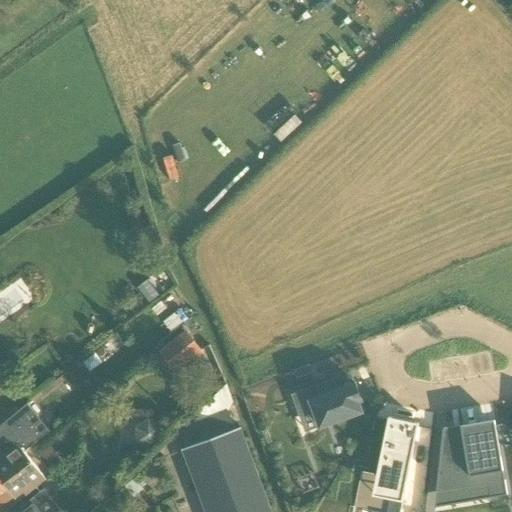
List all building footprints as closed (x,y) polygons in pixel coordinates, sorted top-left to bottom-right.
[(176,372),(203,351),(186,330),(159,351),(176,372)] [(78,387),(92,377),(83,365),(69,375),(78,387)] [(194,425),(183,429),(189,446),(184,448),(207,511),(272,511),(240,427),(234,429),(228,413),(233,402),(227,384),(191,418),(194,425)] [(322,397),(318,385),(292,395),(300,416),(315,410),(321,427),(362,412),(358,401),(362,400),(356,384),(322,397)] [(5,454),(0,458),(0,476),(20,500),(46,479),(27,455),(25,453),(38,442),(28,430),(41,419),(30,407),(28,404),(19,412),(2,426),(0,427),(0,445),(6,453),(5,454)] [(389,421),(381,459),(409,464),(411,465),(415,445),(417,434),(419,427),(419,423),(390,417),(389,421)] [(163,441),(162,426),(148,419),(136,428),(137,443),(150,450),(163,441)] [(495,421),(444,430),(434,507),(506,495),(495,421)] [(50,468),(60,460),(49,447),(39,455),(50,468)] [(0,511),(5,511),(20,500),(0,476),(0,511)] [(133,498),(125,487),(116,494),(125,506),(126,507),(135,500),(133,498)] [(114,511),(116,511),(125,506),(116,494),(107,501),(114,511)] [(26,511),(25,511),(47,511),(35,496),(22,507),(26,511)]
